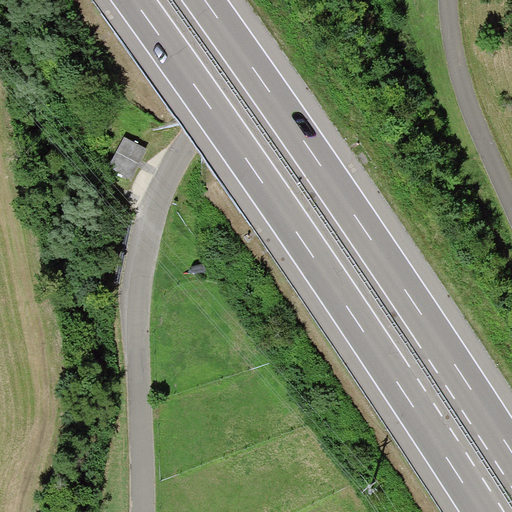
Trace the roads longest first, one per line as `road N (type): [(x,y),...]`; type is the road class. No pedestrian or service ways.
road 1 (motorway): [(132,0),(479,511)]
road 2 (unclassified): [(272,0),(160,199),(140,269),(142,511)]
road 3 (motorway): [(511,449),(206,0)]
road 4 (track): [(511,220),(463,105),(441,0)]
